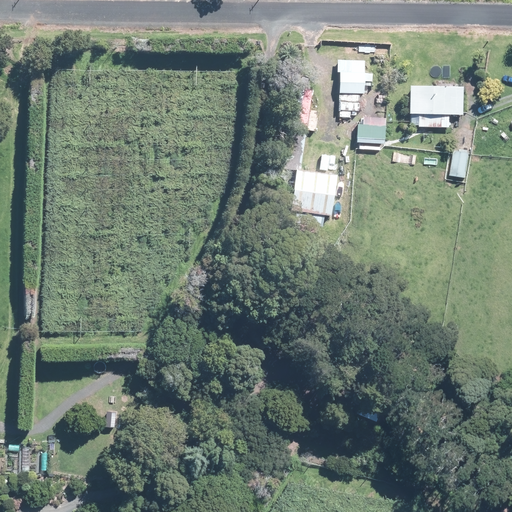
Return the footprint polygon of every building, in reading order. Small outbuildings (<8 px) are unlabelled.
[(364,58),(335,58),(335,74),(338,74),(338,117),(350,117),(350,112),(358,112),(358,95),(364,95),(364,58)] [(464,87),(408,85),(407,114),(409,114),(409,126),(449,128),(449,115),(463,116),(464,87)] [(307,130),(312,88),(293,86),(288,128),(307,130)] [(384,118),(363,117),(363,125),(354,125),(354,142),(383,143),(384,118)] [(470,152),(452,150),(448,175),(466,178),(470,152)] [(329,216),(335,176),(295,169),(288,210),(294,211),(291,229),(317,233),(320,214),(329,216)]
